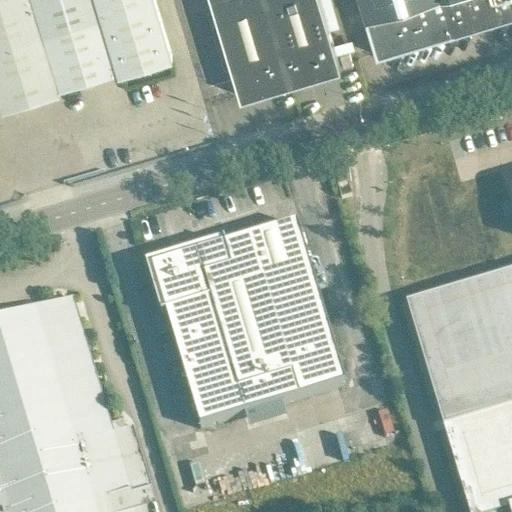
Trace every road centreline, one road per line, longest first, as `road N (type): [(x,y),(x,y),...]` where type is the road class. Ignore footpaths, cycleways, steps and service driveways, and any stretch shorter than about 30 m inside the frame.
road 1 (unclassified): [(0,240),(511,81)]
road 2 (unknown): [(461,511),(379,220),(370,125)]
road 3 (unknown): [(183,511),(88,213)]
